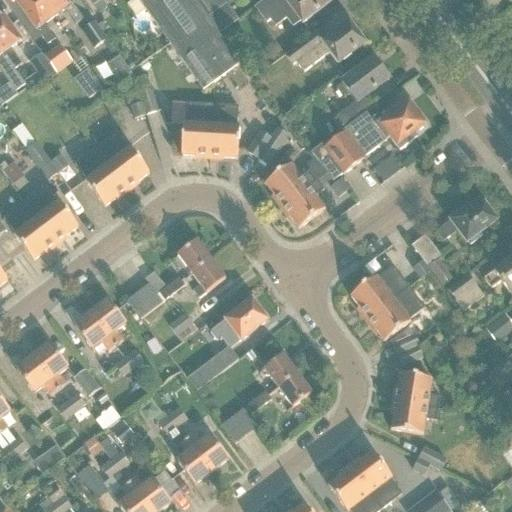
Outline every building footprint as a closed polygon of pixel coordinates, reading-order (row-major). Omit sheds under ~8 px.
[(55,40),(44,25),(55,18),(41,0),(21,0),(17,3),(48,45),(55,40)] [(41,0),(55,18),(65,10),(76,25),(83,20),(68,0),(41,0)] [(138,0),(203,91),(240,64),(194,0),(138,0)] [(209,17),(229,2),(227,0),(205,0),(200,4),(209,17)] [(288,0),(287,2),(285,0),(267,0),(257,7),(267,21),(272,19),(277,25),(286,17),(293,26),(301,20),(303,23),(330,2),(328,0),(288,0)] [(221,34),(238,21),(226,5),(209,18),(221,34)] [(0,47),(16,69),(22,64),(11,49),(22,41),(3,15),(0,17),(0,47)] [(338,65),(365,45),(349,23),(325,41),(318,33),(286,57),(293,67),(296,64),(303,74),(330,54),(338,65)] [(106,41),(95,24),(83,32),(95,49),(106,41)] [(242,41),(231,27),(222,35),(232,48),(242,41)] [(60,46),(46,57),(51,64),(65,52),(60,46)] [(15,69),(16,69),(0,47),(0,69),(16,92),(26,85),(15,69)] [(57,72),(51,64),(46,57),(43,52),(29,62),(43,82),(57,72)] [(72,63),(65,52),(51,64),(57,72),(58,73),(72,63)] [(362,100),(389,80),(386,76),(389,74),(383,67),(380,68),(374,60),(342,84),(343,86),(337,89),(343,98),(349,93),(356,102),(335,117),(344,129),(346,128),(352,128),(367,116),(367,115),(372,112),(362,100)] [(125,66),(112,74),(118,83),(130,74),(125,66)] [(95,79),(83,88),(91,99),(103,90),(95,79)] [(146,116),(157,113),(146,79),(135,82),(141,103),(146,116)] [(413,136),(426,126),(423,122),(422,120),(419,115),(417,115),(405,99),(382,117),(383,119),(375,125),(367,116),(352,128),(346,128),(344,129),(345,131),(344,132),(345,133),(324,149),(322,146),(313,154),(334,182),(345,173),(345,174),(366,158),(365,157),(390,139),(400,152),(416,140),(413,136)] [(146,116),(141,103),(130,107),(134,120),(146,116)] [(182,157),(209,159),(212,107),(187,105),(186,124),(183,124),(182,157)] [(238,108),(212,107),(209,159),(237,160),(239,127),(237,127),(238,108)] [(12,133),(48,181),(57,173),(35,145),(21,126),(12,133)] [(277,130),(271,140),(257,160),(267,167),(287,137),(277,130)] [(271,140),(261,134),(247,153),(257,160),(271,140)] [(116,135),(96,150),(127,192),(150,175),(130,149),(128,150),(116,135)] [(105,209),(127,192),(96,150),(75,166),(87,181),(85,182),(105,209)] [(57,173),(67,166),(60,156),(50,164),(57,173)] [(265,186),(282,208),(316,182),(309,172),(301,179),(291,166),(265,186)] [(340,198),(350,190),(342,181),(333,188),(340,198)] [(324,191),(316,182),(282,208),(299,230),(325,211),(315,198),(324,191)] [(45,189),(25,204),(56,246),(78,229),(58,202),(57,204),(45,189)] [(487,210),(480,201),(438,233),(445,241),(458,231),(469,245),(481,236),(479,234),(496,222),(495,219),(496,216),(492,210),(487,210)] [(34,262),(56,246),(25,204),(4,220),(16,235),(14,236),(34,262)] [(438,255),(425,239),(415,247),(428,264),(438,255)] [(211,261),(196,242),(177,257),(192,276),(211,261)] [(491,290),(500,283),(511,298),(511,259),(494,273),(484,280),(491,290)] [(429,268),(422,260),(413,267),(420,277),(430,269),(429,268)] [(430,269),(442,288),(453,281),(442,265),(439,260),(429,268),(430,269)] [(225,280),(211,261),(192,276),(200,287),(193,292),(199,300),(225,280)] [(350,298),(367,321),(408,289),(393,269),(378,280),(376,278),(350,298)] [(465,312),(484,297),(468,276),(449,291),(465,312)] [(170,287),(175,294),(185,287),(180,279),(170,287)] [(138,294),(152,312),(162,304),(149,286),(138,294)] [(175,294),(170,287),(160,294),(165,302),(175,294)] [(424,310),(408,289),(367,321),(384,343),(410,323),(409,321),(424,310)] [(152,312),(138,294),(128,302),(141,320),(152,312)] [(107,302),(91,314),(116,347),(122,342),(115,332),(125,325),(107,302)] [(267,322),(252,302),(242,310),(241,309),(210,333),(217,341),(221,338),(230,349),(241,341),(241,342),(267,322)] [(91,314),(74,327),(92,350),(101,343),(108,353),(116,347),(91,314)] [(185,315),(169,327),(181,343),(197,331),(185,315)] [(511,329),(511,325),(505,316),(486,330),(495,342),(511,329)] [(397,357),(419,347),(414,337),(392,347),(397,357)] [(435,341),(426,349),(433,357),(439,353),(438,346),(435,341)] [(50,346),(33,358),(57,391),(65,385),(58,376),(67,369),(50,346)] [(419,347),(397,357),(402,368),(424,358),(419,347)] [(135,352),(125,359),(133,371),(143,363),(135,352)] [(297,375),(283,356),(264,371),(278,390),(297,375)] [(511,357),(502,366),(509,375),(511,372),(511,357)] [(44,387),(51,396),(57,391),(33,358),(16,371),(34,394),(44,387)] [(133,371),(125,359),(115,366),(124,378),(133,371)] [(74,379),(89,398),(99,389),(85,371),(74,379)] [(299,377),(297,375),(278,390),(269,397),(272,400),(270,401),(274,406),(285,398),(293,409),(312,394),(299,377)] [(399,376),(395,403),(438,410),(440,399),(429,397),(431,381),(399,376)] [(511,376),(497,388),(511,406),(511,404),(511,376)] [(468,384),(462,388),(464,396),(471,399),(476,394),(475,387),(468,384)] [(256,401),(261,408),(270,401),(272,400),(269,397),(266,393),(256,401)] [(104,395),(97,400),(101,406),(109,400),(104,395)] [(68,403),(76,413),(85,406),(77,396),(68,403)] [(0,400),(0,434),(7,429),(0,419),(9,412),(0,400)] [(256,401),(246,408),(251,416),(261,408),(256,401)] [(68,403),(58,411),(66,421),(76,413),(68,403)] [(436,422),(438,410),(395,403),(390,431),(423,436),(425,420),(436,422)] [(150,405),(139,412),(146,422),(157,414),(150,405)] [(169,418),(177,428),(187,421),(179,410),(169,418)] [(233,419),(246,436),(256,428),(243,411),(233,419)] [(169,418),(160,425),(168,435),(177,428),(169,418)] [(246,436),(233,419),(223,427),(236,444),(246,436)] [(32,427),(27,435),(37,440),(41,432),(32,427)] [(186,441),(211,474),(228,461),(210,437),(200,444),(194,435),(186,441)] [(9,447),(17,458),(27,450),(19,440),(9,447)] [(195,486),(211,474),(186,441),(179,446),(186,455),(176,462),(195,486)] [(499,451),(511,469),(511,444),(511,442),(499,451)] [(17,458),(9,447),(0,454),(0,455),(8,465),(17,458)] [(424,449),(419,460),(440,471),(445,461),(424,449)] [(372,453),(350,470),(381,511),(401,495),(390,480),(392,479),(372,453)] [(149,511),(160,511),(170,505),(152,481),(143,488),(135,479),(128,484),(119,471),(129,464),(122,454),(111,462),(149,511)] [(419,460),(414,468),(425,474),(429,466),(419,460)] [(149,511),(111,462),(101,469),(109,479),(112,477),(128,499),(119,506),(123,511),(149,511)] [(89,466),(77,476),(96,501),(108,491),(89,466)] [(349,511),(379,511),(381,511),(350,470),(327,487),(346,511),(348,511),(349,511)] [(75,477),(69,482),(85,504),(91,499),(75,477)] [(45,494),(54,505),(63,498),(55,487),(45,494)] [(450,511),(435,492),(408,511),(450,511)] [(54,505),(58,511),(66,511),(71,509),(63,498),(54,505)]
